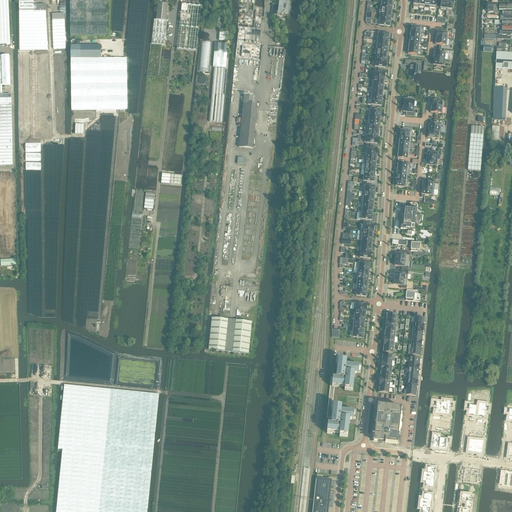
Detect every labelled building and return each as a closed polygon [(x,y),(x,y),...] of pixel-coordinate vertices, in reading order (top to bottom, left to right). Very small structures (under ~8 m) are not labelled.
[(0,0),(0,43),(10,44),(8,0),(0,0)] [(69,0),(70,29),(70,36),(107,36),(106,25),(106,14),(106,0),(69,0)] [(272,4),(271,15),(277,16),(278,13),(282,14),(282,12),(288,13),(289,0),(280,0),(280,5),(272,4)] [(19,2),(18,2),(19,136),(47,136),(46,2),(33,2),(19,2)] [(158,3),(156,20),(165,21),(167,4),(158,3)] [(494,4),(494,3),(491,3),(491,4),(487,4),(487,13),(494,13),(494,14),(497,14),(497,8),(494,8),(494,4)] [(182,4),(177,49),(196,51),(201,7),(182,4)] [(52,20),(53,49),(65,49),(64,20),(52,20)] [(156,20),(154,20),(151,44),(164,45),(167,21),(165,21),(156,20)] [(497,36),(497,40),(509,40),(510,36),(511,36),(511,31),(502,30),(501,36),(497,36)] [(213,68),(225,69),(228,45),(215,43),(213,68)] [(70,46),(70,59),(101,59),(101,46),(70,46)] [(511,69),(511,48),(509,49),(509,53),(496,53),(495,69),(511,69)] [(0,165),(13,165),(12,135),(11,95),(2,95),(2,85),(10,85),(9,55),(0,55),(0,165)] [(101,59),(70,59),(70,67),(71,82),(71,94),(71,102),(71,110),(73,110),(89,110),(127,110),(126,95),(126,92),(126,75),(126,58),(109,58),(101,59)] [(409,66),(408,77),(414,78),(414,77),(415,77),(415,76),(418,76),(418,79),(419,72),(418,72),(418,66),(421,66),(421,62),(411,61),(411,65),(410,65),(409,66)] [(214,68),(209,122),(222,123),(227,69),(214,68)] [(237,123),(241,124),(238,147),(252,148),(257,105),(252,105),(252,97),(253,97),(253,96),(243,95),(243,96),(244,96),(241,118),(239,118),(239,119),(237,119),(237,123)] [(407,100),(404,100),(403,106),(414,107),(415,98),(407,97),(407,100)] [(414,107),(403,106),(403,108),(402,107),(402,111),(403,111),(403,112),(406,113),(405,116),(415,117),(415,113),(413,113),(414,107)] [(75,124),(75,134),(84,134),(84,125),(75,124)] [(467,171),(480,172),(483,140),(483,136),(484,133),(484,128),(471,127),(471,132),(470,136),(467,171)] [(492,143),(492,145),(498,146),(499,127),(492,127),(491,143),(492,143)] [(427,156),(425,155),(425,159),(440,161),(441,156),(437,155),(437,154),(435,154),(435,152),(430,152),(430,153),(427,153),(427,156)] [(425,159),(425,162),(426,163),(426,165),(429,166),(429,167),(433,168),(433,166),(436,166),(436,165),(439,165),(440,161),(425,159)] [(170,174),(162,174),(161,183),(169,184),(170,174)] [(182,176),(170,174),(169,184),(181,186),(182,176)] [(143,209),(153,210),(155,193),(145,192),(143,209)] [(410,204),(410,208),(403,207),(403,206),(404,206),(403,206),(402,215),(402,216),(403,216),(404,216),(404,218),(403,217),(402,218),(400,230),(401,230),(401,229),(406,230),(406,235),(405,234),(405,235),(406,236),(408,236),(409,236),(410,236),(412,236),(414,236),(414,235),(413,236),(413,234),(413,231),(415,231),(416,222),(416,221),(419,222),(419,223),(420,221),(420,220),(421,218),(421,217),(421,216),(420,216),(420,215),(416,215),(417,209),(416,209),(416,205),(417,205),(416,204),(415,204),(414,203),(412,203),(411,204),(410,204)] [(420,244),(412,243),(411,252),(421,253),(421,250),(419,250),(420,244)] [(417,291),(407,290),(406,299),(416,300),(417,291)] [(212,318),(208,350),(249,354),(252,322),(212,318)] [(346,361),(338,360),(336,378),(331,378),(330,386),(334,386),(345,387),(344,389),(352,390),(354,373),(358,373),(359,366),(346,364),(346,361)] [(147,511),(156,424),(157,409),(159,395),(158,395),(111,390),(64,385),(58,449),(62,450),(56,511),(147,511)] [(433,401),(432,406),(436,406),(435,413),(442,414),(443,401),(443,403),(436,402),(437,402),(433,401)] [(443,401),(442,414),(448,415),(449,410),(449,408),(452,408),(453,404),(450,404),(450,401),(443,401)] [(466,404),(465,409),(469,409),(468,415),(469,415),(470,416),(472,416),(474,415),(475,416),(477,403),(470,402),(469,404),(466,404)] [(479,403),(477,416),(479,416),(480,417),(482,417),(483,416),(484,417),(485,411),(488,412),(489,407),(485,406),(486,404),(479,403)] [(328,405),(327,418),(332,419),(331,425),(328,424),(327,432),(340,434),(339,435),(347,436),(349,419),(353,420),(354,412),(341,411),(341,407),(332,406),(332,405),(328,405)] [(375,432),(373,442),(397,444),(397,443),(396,443),(396,438),(398,438),(400,414),(399,413),(400,409),(401,409),(401,408),(377,405),(377,406),(379,406),(378,411),(377,411),(376,415),(378,415),(377,420),(376,420),(375,427),(377,427),(376,432),(375,432)] [(433,435),(432,447),(438,448),(439,448),(440,436),(433,435)] [(440,436),(439,448),(444,449),(445,449),(446,445),(446,443),(447,443),(449,443),(450,439),(447,439),(447,437),(440,436)] [(469,439),(468,452),(474,453),(476,440),(469,439)] [(476,440),(474,453),(480,453),(481,453),(483,441),(476,440)] [(423,472),(423,477),(434,478),(435,469),(427,468),(427,472),(423,472)] [(460,475),(460,479),(463,480),(463,482),(470,483),(471,469),(466,469),(465,469),(464,476),(460,475)] [(471,469),(470,483),(476,484),(477,481),(480,482),(480,478),(477,477),(478,470),(472,469),(471,469)] [(423,477),(422,481),(425,482),(425,487),(433,488),(434,478),(423,477)] [(316,480),(312,511),(325,511),(329,480),(319,479),(319,480),(316,480)] [(420,499),(419,503),(431,505),(432,495),(424,494),(423,499),(420,499)] [(461,497),(460,499),(461,500),(461,502),(465,502),(466,502),(466,503),(466,506),(471,506),(471,503),(473,503),(474,496),(462,495),(462,496),(461,497)] [(419,503),(419,508),(422,508),(421,511),(429,511),(431,505),(419,503)]
